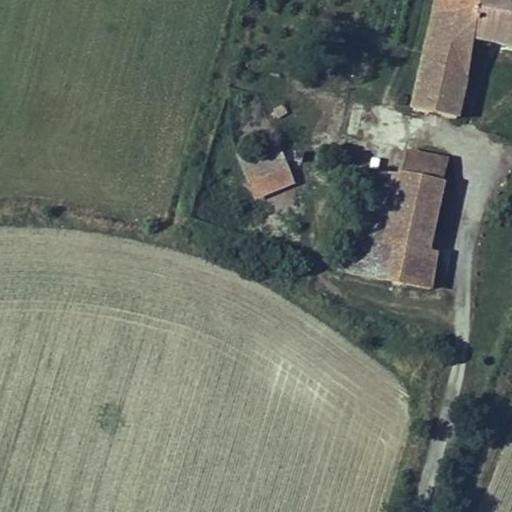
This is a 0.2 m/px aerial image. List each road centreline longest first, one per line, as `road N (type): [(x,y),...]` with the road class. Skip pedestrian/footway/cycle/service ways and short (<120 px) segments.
road 1 (track): [(417,511),(460,358),(466,143)]
road 2 (track): [(262,0),(267,48),(301,74),(367,119),(466,143)]
